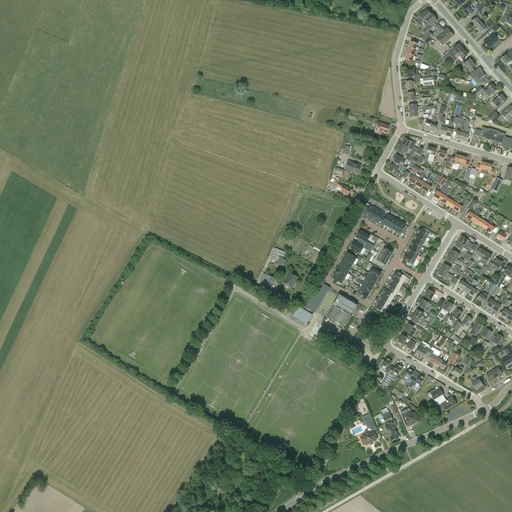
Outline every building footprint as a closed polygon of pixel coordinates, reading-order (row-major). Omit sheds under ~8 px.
[(477,10),(479,12),(475,16),(476,18),(472,22),(476,27),(481,23),(479,21),(483,17),(480,14),(487,3),(483,1),(477,10)] [(471,11),(474,9),(472,7),(469,9),(468,8),(463,12),(468,17),(472,13),(471,11)] [(505,13),(502,18),(507,21),(506,22),(507,23),(511,25),(511,10),(506,9),(505,13)] [(424,21),(425,20),(431,15),(426,10),(419,16),(422,19),(419,21),(418,20),(415,23),(418,26),(416,27),(418,29),(423,25),(421,23),(424,21)] [(435,25),(433,22),(436,20),(432,14),(431,15),(425,20),(429,26),(423,31),(425,34),(429,31),(431,29),(435,25)] [(483,25),(481,23),(476,27),(481,33),(485,29),(487,31),(491,27),(490,25),(489,24),(491,23),(489,21),(483,25)] [(441,34),(443,36),(444,35),(448,40),(453,36),(447,28),(444,31),(438,25),(435,27),(441,34)] [(425,34),(421,38),(426,44),(434,37),(429,31),(425,34)] [(442,46),(448,40),(444,35),(443,36),(441,34),(435,38),(442,46)] [(489,49),(498,40),(493,34),(483,42),(489,49)] [(410,42),(408,48),(415,50),(417,44),(410,42)] [(447,63),(451,59),(463,49),(458,45),(453,49),(450,52),(451,53),(443,59),(447,63)] [(408,48),(407,54),(414,56),(415,50),(408,48)] [(467,55),(463,49),(451,59),(453,62),(457,59),(456,59),(459,56),(462,59),(467,55)] [(511,52),(511,51),(501,59),(505,64),(510,60),(511,62),(511,52)] [(412,62),(414,56),(407,54),(405,60),(412,62)] [(466,72),(469,76),(475,71),(472,68),(475,66),(469,59),(463,65),(468,70),(466,72)] [(478,68),(475,71),(469,76),(472,79),(475,77),(479,81),(485,76),(478,68)] [(405,78),(414,77),(414,79),(415,79),(421,79),(420,74),(417,74),(417,71),(414,71),(414,70),(405,71),(405,78)] [(412,86),(415,85),(415,81),(412,82),(412,81),(406,82),(407,90),(412,89),(412,86)] [(492,94),(497,90),(492,84),(487,88),(487,87),(483,91),(480,88),(472,94),(475,98),(476,97),(477,99),(479,97),(480,98),(486,93),(489,97),(492,94)] [(413,93),(407,93),(408,101),(414,101),(414,100),(418,100),(417,96),(414,97),(413,93)] [(502,104),(506,101),(503,98),(504,97),(502,95),(501,95),(497,99),(498,100),(497,101),(498,102),(495,105),(498,108),(502,105),(502,104)] [(409,105),(409,112),(425,110),(424,107),(425,107),(424,102),(422,102),(420,102),(421,107),(416,108),(416,104),(409,105)] [(507,121),(511,117),(511,107),(510,106),(501,114),(507,121)] [(488,117),(490,120),(497,114),(495,111),(488,117)] [(434,114),(434,115),(432,120),(431,124),(429,131),(435,133),(437,125),(434,125),(436,117),(437,115),(434,114)] [(500,117),(497,114),(490,120),(488,122),(492,124),(500,117)] [(449,121),(448,125),(447,128),(445,136),(451,138),(453,130),(450,129),(451,126),(452,122),(453,119),(450,118),(449,121)] [(387,134),(390,126),(378,122),(376,128),(375,130),(387,134)] [(454,139),(460,140),(465,123),(463,122),(462,125),(461,128),(460,128),(459,132),(457,131),(454,139)] [(468,124),(465,123),(460,140),(466,142),(468,135),(466,134),(467,129),(468,126),(467,126),(468,124)] [(439,134),(445,136),(447,128),(441,127),(439,134)] [(490,140),(502,144),(501,146),(511,149),(511,139),(504,137),(505,135),(499,133),(499,132),(489,129),(488,130),(482,128),(481,132),(475,130),(471,144),(474,145),(477,136),(490,140)] [(406,138),(402,145),(408,149),(411,144),(409,143),(411,141),(406,138)] [(406,153),(408,149),(402,145),(398,152),(403,155),(404,153),(406,153)] [(435,156),(433,155),(435,149),(428,147),(426,153),(430,154),(428,161),(433,162),(435,156)] [(445,158),(447,152),(440,150),(439,154),(437,153),(436,158),(434,158),(433,161),(436,162),(437,159),(439,159),(440,157),(445,158)] [(411,162),(415,153),(412,151),(409,156),(408,155),(406,159),(411,162)] [(451,171),(453,164),(459,166),(461,156),(456,155),(455,158),(452,158),(450,163),(446,161),(445,167),(444,169),(445,169),(451,171)] [(396,156),(393,161),(394,162),(400,165),(400,164),(401,162),(404,164),(406,161),(403,160),(396,156)] [(462,167),(464,168),(464,170),(467,171),(464,179),(468,180),(471,169),(468,169),(469,163),(466,162),(467,158),(461,156),(459,166),(458,169),(459,169),(462,169),(462,167)] [(345,170),(358,174),(361,166),(348,161),(345,170)] [(474,176),(477,176),(478,171),(481,172),(480,173),(484,174),(487,164),(481,162),(480,166),(477,165),(474,176)] [(394,173),(394,172),(396,173),(398,174),(400,171),(401,169),(399,167),(398,168),(391,164),(389,169),(392,171),(392,172),(392,173),(393,173),(394,173)] [(492,165),(487,164),(484,174),(488,175),(488,174),(493,175),(495,170),(491,169),(492,165)] [(409,174),(411,176),(408,180),(411,182),(415,185),(418,179),(414,176),(418,171),(419,168),(414,165),(409,174)] [(417,186),(421,189),(425,183),(422,181),(424,179),(422,178),(424,175),(425,176),(429,170),(425,168),(418,179),(415,185),(417,186)] [(430,175),(429,178),(428,178),(425,183),(421,189),(422,189),(424,190),(428,193),(431,187),(427,185),(431,180),(433,177),(430,175)] [(486,188),(489,190),(495,178),(491,177),(486,188)] [(442,178),(438,184),(442,187),(446,180),(442,178)] [(496,179),(491,189),(496,192),(501,181),(496,179)] [(348,195),(351,189),(343,185),(343,186),(339,183),(338,184),(336,183),(333,187),(336,189),(338,186),(342,189),(340,191),(348,195)] [(437,198),(440,200),(447,189),(444,188),(441,193),(436,191),(433,196),(436,198),(437,198)] [(449,191),(447,189),(440,200),(443,202),(446,204),(449,199),(445,196),(449,191)] [(456,203),(452,208),(456,210),(455,211),(459,213),(462,207),(459,205),(460,202),(462,199),(459,197),(457,201),(456,203)] [(456,203),(449,199),(446,204),(449,207),(449,206),(452,208),(456,203)] [(370,218),(375,209),(366,203),(364,208),(366,209),(363,215),(370,218)] [(375,209),(370,218),(376,222),(381,212),(375,209)] [(469,219),(472,221),(479,210),(477,209),(473,215),(469,212),(466,217),(469,219)] [(481,212),(479,210),(472,221),(475,223),(478,225),(482,220),(478,217),(481,212)] [(381,212),(376,222),(381,225),(382,224),(387,215),(389,212),(386,211),(384,214),(381,212)] [(382,224),(387,226),(392,218),(387,215),(382,224)] [(396,221),(392,218),(387,226),(391,229),(396,221)] [(490,221),(488,224),(485,229),(488,231),(488,232),(491,234),(495,228),(491,225),(494,220),(492,219),(490,221)] [(488,224),(482,220),(478,225),(482,228),(482,227),(485,229),(488,224)] [(396,231),(400,223),(396,221),(391,229),(396,231)] [(400,234),(403,229),(406,231),(408,227),(400,223),(396,231),(400,234)] [(416,235),(425,241),(429,235),(419,229),(416,235)] [(506,232),(504,235),(500,232),(497,237),(503,241),(506,236),(507,236),(509,233),(510,231),(507,230),(506,232)] [(358,241),(372,249),(374,246),(366,242),(369,237),(366,235),(367,234),(363,232),(363,233),(360,231),(357,237),(359,238),(358,241)] [(412,241),(422,247),(425,241),(416,235),(412,241)] [(470,242),(467,240),(461,236),(458,242),(470,249),(472,247),(468,245),(470,242)] [(372,249),(358,241),(356,244),(353,242),(350,248),(353,250),(356,252),(357,252),(360,253),(363,248),(370,252),(372,249)] [(410,248),(418,253),(422,247),(412,241),(409,247),(410,248)] [(461,251),(463,248),(469,251),(470,249),(458,242),(455,247),(461,251)] [(380,254),(389,259),(392,253),(386,250),(388,246),(383,243),(381,246),(383,248),(380,254)] [(277,252),(275,251),(276,248),(273,248),(269,258),(276,261),(279,255),(277,254),(277,252)] [(418,253),(410,248),(406,254),(416,260),(419,254),(418,253)] [(481,259),(485,252),(479,249),(476,255),(474,258),(477,260),(478,257),(481,259)] [(453,250),(449,256),(456,259),(459,254),(453,250)] [(480,261),(483,263),(485,265),(487,262),(488,262),(491,256),(485,252),(481,259),(480,261)] [(356,258),(347,253),(344,259),(353,264),(356,258)] [(389,259),(380,254),(377,260),(374,258),(372,262),(378,265),(379,262),(385,265),(389,259)] [(416,260),(406,254),(403,260),(413,266),(416,260)] [(461,266),(463,264),(456,259),(449,256),(446,261),(453,265),(454,262),(461,266)] [(277,263),(284,266),(287,261),(283,259),(280,257),(277,263)] [(353,264),(344,259),(341,264),(342,264),(350,269),(352,264),(353,264)] [(500,269),(499,269),(502,263),(496,259),(493,264),(490,263),(485,271),(486,272),(487,270),(490,272),(492,268),(495,270),(495,269),(498,271),(500,269)] [(341,264),(338,269),(347,274),(350,269),(342,264),(341,264)] [(444,264),(441,269),(448,273),(451,268),(444,264)] [(478,274),(481,276),(486,267),(483,265),(478,274)] [(376,268),(372,266),(368,273),(378,278),(381,273),(375,270),(376,268)] [(499,275),(493,284),(497,286),(499,288),(502,283),(504,279),(505,279),(506,276),(510,278),(511,273),(511,269),(508,267),(505,270),(503,274),(501,272),(499,275)] [(347,274),(338,269),(336,274),(344,278),(347,274)] [(438,275),(444,279),(445,279),(447,279),(448,277),(452,279),(450,282),(455,285),(458,280),(448,273),(441,269),(438,275)] [(403,283),(406,278),(410,280),(412,277),(405,274),(404,276),(396,272),(393,278),(403,283)] [(292,288),(298,278),(289,273),(283,283),(292,288)] [(368,273),(369,273),(367,278),(375,283),(378,278),(368,273)] [(335,280),(341,284),(344,278),(336,274),(333,279),(335,280)] [(263,285),(271,289),(275,282),(276,279),(268,275),(263,285)] [(375,283),(367,278),(364,283),(372,288),(375,283)] [(403,283),(393,278),(389,284),(399,289),(403,283)] [(474,280),(470,286),(467,284),(463,290),(468,294),(472,288),(477,281),(474,280)] [(458,287),(463,290),(467,284),(462,281),(458,287)] [(301,310),(297,308),(293,315),(292,316),(305,323),(308,318),(310,319),(313,315),(311,314),(312,312),(314,313),(322,298),(329,287),(319,282),(305,305),(307,306),(306,308),(304,307),(302,309),(301,310)] [(372,288),(364,283),(361,288),(369,293),(372,288)] [(474,289),(472,288),(468,294),(474,297),(482,285),(479,283),(477,286),(476,286),(474,289)] [(493,292),(497,286),(493,284),(492,283),(487,292),(491,294),(493,292)] [(386,289),(385,289),(396,295),(399,289),(389,284),(386,289)] [(361,288),(358,293),(356,292),(354,295),(360,298),(361,295),(366,298),(369,293),(361,288)] [(396,295),(385,289),(381,295),(391,301),(395,295),(396,296),(396,295)] [(439,300),(441,297),(429,290),(425,296),(431,300),(433,296),(439,300)] [(483,303),(486,298),(489,295),(483,292),(481,295),(480,295),(477,300),(483,303)] [(339,325),(344,328),(351,316),(357,306),(339,295),(332,305),(334,306),(327,317),(335,321),(335,322),(337,323),(340,324),(339,325)] [(391,301),(381,295),(378,301),(388,307),(391,301)] [(487,306),(492,309),(499,298),(496,296),(493,301),(491,300),(487,306)] [(501,306),(498,304),(501,300),(499,298),(492,309),(497,312),(501,306)] [(419,306),(424,309),(427,312),(430,308),(426,306),(428,303),(423,300),(419,306)] [(374,307),(384,313),(388,307),(378,301),(374,307)] [(447,315),(449,313),(453,305),(448,302),(446,304),(444,303),(441,308),(442,309),(437,317),(442,320),(440,323),(444,325),(450,316),(447,315)] [(501,315),(506,318),(511,309),(511,307),(510,306),(507,310),(505,309),(501,315)] [(457,309),(452,316),(451,316),(449,319),(449,320),(451,321),(453,321),(455,323),(452,328),(455,330),(458,325),(460,322),(457,321),(462,313),(461,312),(462,312),(461,311),(460,310),(459,311),(457,309)] [(424,317),(422,316),(423,314),(417,310),(414,315),(424,322),(426,319),(424,317)] [(426,323),(424,322),(414,315),(411,320),(417,324),(421,326),(422,325),(424,326),(426,323)] [(468,327),(472,319),(467,316),(462,323),(468,327)] [(475,337),(478,333),(482,326),(477,322),(472,329),(469,333),(475,337)] [(408,324),(404,330),(409,333),(407,336),(411,338),(415,331),(412,329),(413,327),(408,324)] [(488,339),(492,332),(487,329),(482,336),(488,339)] [(498,345),(503,338),(497,334),(493,341),(498,345)] [(412,350),(416,343),(410,340),(408,344),(405,342),(407,338),(402,335),(398,342),(412,350)] [(473,346),(477,340),(472,337),(468,343),(473,346)] [(482,353),(488,343),(485,341),(479,351),(482,353)] [(433,348),(429,345),(427,344),(426,346),(422,344),(417,353),(424,357),(426,354),(428,355),(433,348)] [(441,352),(438,350),(433,348),(428,355),(431,357),(429,360),(430,361),(434,363),(440,353),(441,352)] [(443,354),(440,353),(434,363),(439,366),(442,360),(440,359),(442,357),(441,356),(443,354)] [(446,354),(442,360),(439,366),(444,369),(448,364),(445,362),(449,356),(446,354)] [(462,363),(468,366),(474,356),(470,354),(468,357),(466,356),(462,363)] [(511,354),(502,360),(505,366),(511,361),(511,354)] [(386,372),(388,373),(392,366),(390,365),(392,362),(386,359),(382,366),(387,369),(386,372)] [(387,384),(394,373),(398,375),(402,368),(397,365),(395,368),(392,366),(388,373),(382,383),(385,385),(387,385),(387,384)] [(462,371),(464,368),(461,366),(459,370),(456,368),(452,374),(458,378),(462,372),(462,371)] [(473,369),(478,377),(481,375),(477,367),(473,369)] [(490,381),(502,374),(498,367),(486,374),(490,381)] [(409,386),(409,387),(414,377),(412,376),(414,373),(408,369),(404,377),(406,378),(405,381),(407,383),(405,387),(407,389),(409,386)] [(413,386),(418,389),(424,379),(419,376),(417,379),(414,377),(409,387),(411,388),(413,386)] [(475,389),(483,385),(479,379),(478,380),(476,376),(473,378),(475,382),(472,383),(475,389)] [(439,405),(441,404),(445,410),(452,406),(453,407),(456,405),(452,397),(446,401),(443,396),(444,395),(440,388),(431,393),(435,400),(437,405),(439,405)] [(381,411),(383,415),(382,415),(386,423),(393,420),(389,412),(387,408),(381,411)] [(418,422),(419,420),(418,418),(417,418),(415,412),(412,413),(411,411),(402,415),(407,427),(415,423),(416,423),(418,422)] [(366,422),(369,429),(375,427),(372,420),(366,422)] [(399,437),(395,427),(397,426),(395,420),(384,425),(385,429),(390,441),(399,437)] [(371,432),(369,433),(369,431),(367,430),(366,430),(365,431),(364,432),(364,434),(364,435),(362,436),(363,437),(361,438),(364,445),(366,444),(366,445),(375,441),(375,440),(377,439),(374,432),(372,433),(371,432)]
